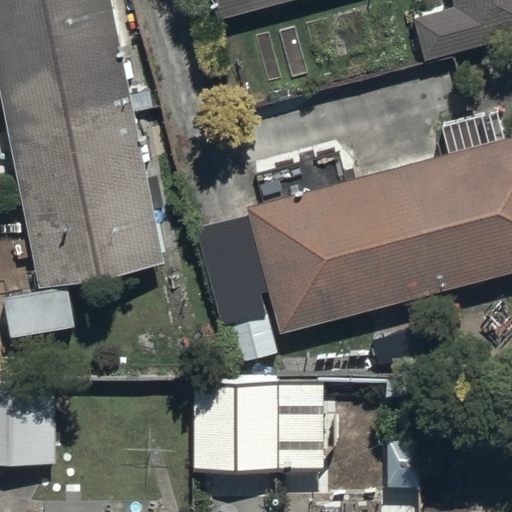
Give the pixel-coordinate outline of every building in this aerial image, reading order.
[(0,0),(0,46),(49,292),(175,268),(122,0),(0,0)] [(224,0),(230,20),(299,0),(224,0)] [(413,19),(429,69),(511,42),(511,0),(455,0),(457,5),(413,19)] [(511,136),(247,209),(283,340),(511,277),(511,136)] [(198,367),(196,461),(321,463),(322,369),(198,367)] [(0,454),(54,454),(54,372),(0,372),(0,454)] [(164,511),(165,499),(7,501),(7,511),(164,511)]
